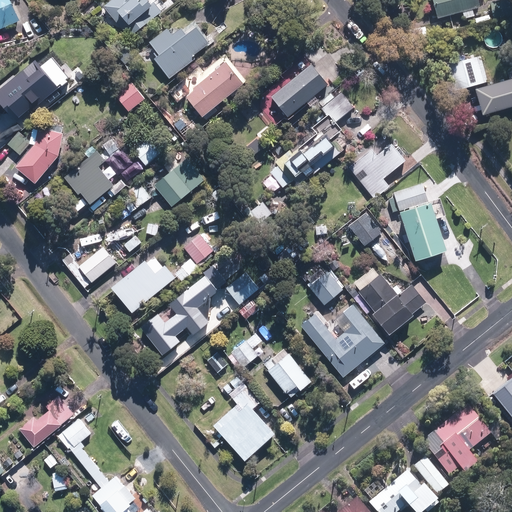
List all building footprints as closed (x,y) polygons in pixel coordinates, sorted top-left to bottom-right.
[(0,0),(0,30),(24,20),(15,0),(0,0)] [(114,0),(107,6),(131,37),(165,12),(155,0),(114,0)] [(465,12),(467,19),(476,16),(474,9),(483,7),(481,0),(436,0),(441,18),(465,12)] [(511,0),(508,0),(493,2),(496,18),(511,15),(511,0)] [(477,18),(479,25),(493,22),(491,15),(477,18)] [(159,58),(173,79),(200,59),(197,55),(215,43),(203,27),(202,28),(198,21),(185,31),(175,27),(155,42),(161,51),(158,53),(161,57),(159,58)] [(121,54),(128,64),(138,57),(130,47),(121,54)] [(452,65),(459,91),(491,82),(483,56),(452,65)] [(182,86),(206,117),(249,84),(228,57),(205,75),(202,71),(182,86)] [(0,93),(0,96),(21,121),(62,87),(40,60),(0,93)] [(277,96),(293,117),(335,83),(318,63),(277,96)] [(511,79),(477,89),(484,114),(511,107),(511,79)] [(118,95),(131,112),(148,99),(134,81),(118,95)] [(288,186),(293,191),(309,177),(311,179),(348,149),(338,137),(347,129),(341,121),(358,108),(345,92),(340,96),(336,90),(323,102),(327,106),(324,109),(331,117),(318,128),(322,133),(297,153),(294,150),(279,162),(281,164),(273,171),(286,188),(288,186)] [(353,100),(363,112),(371,105),(362,93),(353,100)] [(20,167),(39,183),(63,155),(67,133),(43,128),(42,130),(35,129),(33,141),(21,131),(10,144),(23,155),(32,144),(38,145),(20,167)] [(119,149),(111,138),(103,145),(111,155),(119,149)] [(136,151),(148,166),(163,153),(152,138),(136,151)] [(364,180),(377,198),(393,186),(387,178),(410,160),(397,143),(380,156),(374,148),(359,160),(371,175),(364,180)] [(86,192),(95,203),(118,185),(103,166),(109,160),(101,151),(69,177),(84,194),(86,192)] [(157,185),(175,207),(207,181),(189,159),(157,185)] [(350,188),(338,175),(328,184),(339,197),(350,188)] [(125,202),(133,213),(154,198),(149,190),(155,186),(150,180),(130,193),(133,197),(125,202)] [(403,210),(413,207),(432,201),(427,183),(397,193),(398,196),(391,199),(394,207),(401,205),(403,210)] [(215,193),(220,199),(226,194),(220,187),(215,193)] [(232,187),(226,192),(232,199),(238,195),(232,187)] [(64,225),(85,205),(73,193),(53,213),(64,225)] [(432,201),(413,207),(414,209),(406,212),(421,261),(453,251),(442,218),(451,215),(445,197),(432,201)] [(267,201),(255,211),(252,207),(247,211),(250,215),(256,222),(260,219),(263,223),(276,212),(267,201)] [(352,226),(368,246),(386,232),(370,212),(352,226)] [(149,234),(159,236),(161,225),(151,223),(149,234)] [(187,248),(200,264),(216,250),(203,234),(187,248)] [(127,244),(133,251),(143,243),(137,236),(127,244)] [(370,247),(384,262),(392,255),(378,240),(370,247)] [(175,251),(181,254),(184,246),(178,243),(175,251)] [(291,245),(278,256),(284,265),(288,262),(292,267),(297,262),(294,258),(298,254),(291,245)] [(82,266),(94,282),(120,262),(107,246),(82,266)] [(116,287),(136,312),(180,277),(184,282),(193,275),(192,274),(200,268),(194,260),(177,273),(170,265),(167,267),(158,257),(152,261),(151,260),(116,287)] [(215,268),(219,273),(225,269),(220,264),(215,268)] [(312,287),(327,305),(346,289),(330,271),(328,273),(323,268),(310,279),(315,284),(312,287)] [(378,314),(395,334),(419,314),(417,312),(429,302),(414,284),(402,294),(385,274),(380,277),(374,269),(349,290),(369,312),(375,308),(379,313),(378,314)] [(229,288),(242,305),(262,288),(249,272),(229,288)] [(261,277),(267,284),(273,279),(267,273),(261,277)] [(191,327),(197,335),(214,322),(212,319),(215,297),(223,291),(210,275),(173,304),(180,313),(176,316),(187,330),(191,327)] [(304,308),(309,313),(317,306),(312,300),(304,308)] [(305,325),(347,377),(389,342),(358,305),(348,312),(358,324),(340,339),(319,313),(305,325)] [(230,357),(239,368),(245,364),(247,367),(261,356),(249,341),(234,352),(235,353),(230,357)] [(267,364),(293,397),(305,388),(306,389),(315,381),(293,353),(279,365),(274,359),(267,364)] [(222,358),(213,365),(219,372),(227,364),(222,358)] [(232,382),(239,390),(246,383),(240,376),(232,382)] [(511,378),(494,392),(511,415),(511,378)] [(225,387),(230,394),(236,390),(231,383),(225,387)] [(223,431),(245,456),(255,447),(259,453),(278,436),(262,418),(255,424),(248,417),(264,402),(249,387),(235,399),(246,411),(223,431)] [(22,429),(38,447),(77,414),(61,395),(22,429)] [(426,441),(453,475),(464,466),(470,473),(483,463),(473,451),(494,434),(501,443),(511,434),(501,421),(491,429),(472,405),(426,441)] [(74,450),(94,433),(82,418),(59,436),(70,449),(72,448),(74,450)] [(60,461),(66,468),(71,463),(65,456),(60,461)] [(413,466),(437,494),(449,484),(425,456),(413,466)] [(13,485),(15,488),(26,480),(23,476),(27,473),(20,464),(0,479),(0,485),(5,491),(13,485)] [(407,470),(369,502),(377,511),(397,511),(407,504),(413,511),(422,511),(437,500),(423,484),(421,486),(407,470)] [(68,489),(65,475),(53,477),(56,492),(68,489)] [(151,511),(148,508),(142,511),(131,511),(128,507),(136,500),(116,476),(91,496),(104,511),(151,511)] [(370,511),(358,497),(339,511),(370,511)]
